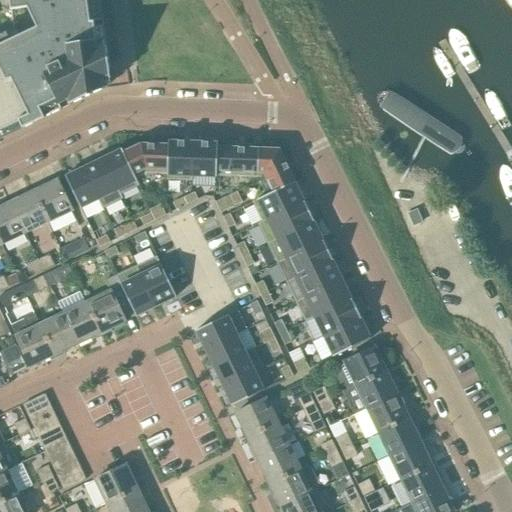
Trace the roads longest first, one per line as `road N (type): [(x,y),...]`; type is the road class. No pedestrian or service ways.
road 1 (residential): [(508,511),(302,115)]
road 2 (residential): [(0,161),(109,109),(289,115)]
road 3 (residential): [(289,115),(216,0)]
road 4 (residential): [(59,380),(178,330)]
